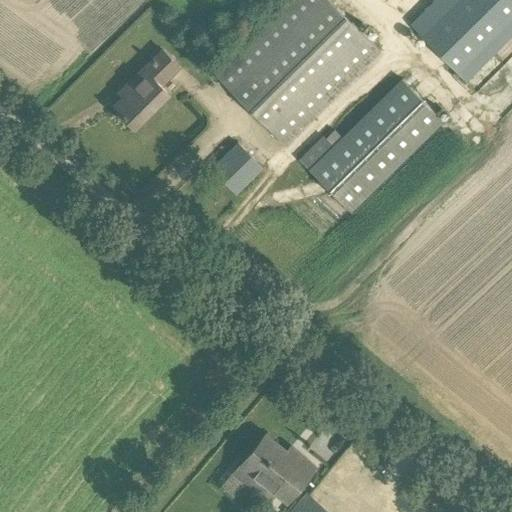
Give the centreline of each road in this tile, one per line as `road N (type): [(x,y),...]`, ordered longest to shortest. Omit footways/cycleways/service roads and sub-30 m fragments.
road 1 (unclassified): [(499,511),(0,117)]
road 2 (track): [(277,330),(122,511)]
road 3 (track): [(436,86),(350,0)]
